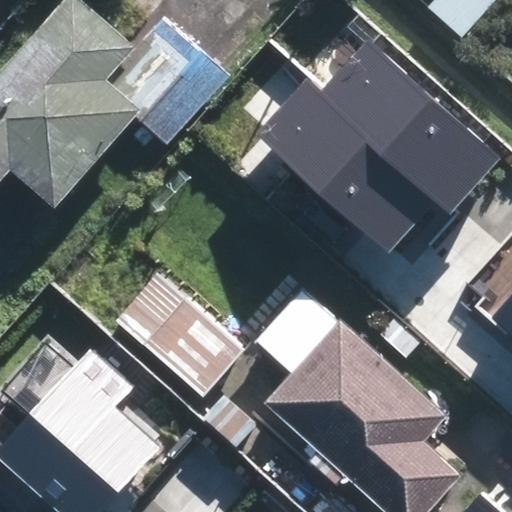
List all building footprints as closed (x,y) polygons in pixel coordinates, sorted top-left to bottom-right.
[(150,106),(113,72),(140,44),(91,0),(69,0),(0,75),(0,181),(3,184),(22,163),(62,200),(150,106)] [(496,0),(434,0),(431,5),(466,35),(496,0)] [(279,145),(416,262),(511,150),(511,146),(378,31),(279,145)] [(250,344),(160,269),(120,316),(211,391),(250,344)] [(428,511),(468,469),(429,434),(452,409),(314,283),(264,338),(293,364),(265,395),(393,511),(428,511)] [(511,295),(493,317),(511,334),(511,295)] [(93,355),(0,452),(0,455),(59,511),(100,511),(161,449),(117,408),(132,392),(93,355)] [(229,454),(173,403),(145,434),(201,485),(229,454)]
